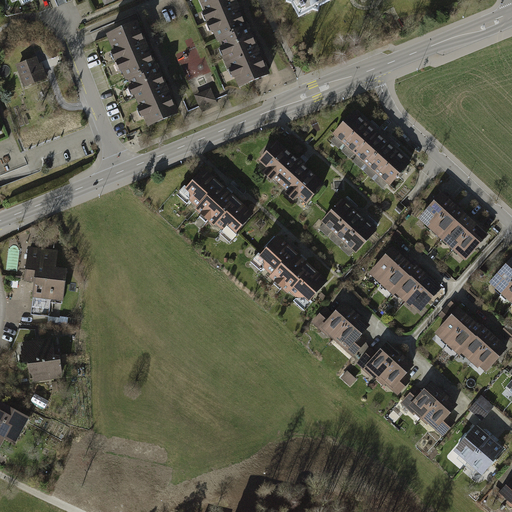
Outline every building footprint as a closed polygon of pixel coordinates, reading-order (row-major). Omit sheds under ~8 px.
[(246,33),(230,0),(193,0),(215,47),(246,33)] [(331,0),(285,0),(296,20),(332,2),(331,0)] [(157,72),(138,28),(106,42),(126,86),(157,72)] [(267,80),(246,33),(215,47),(236,94),(267,80)] [(36,59),(12,68),(21,91),(45,82),(36,59)] [(177,116),(157,72),(126,86),(145,130),(177,116)] [(189,110),(217,105),(213,89),(192,93),(193,101),(187,102),(189,110)] [(330,139),(338,146),(359,121),(352,114),(330,139)] [(338,146),(345,152),(367,127),(359,121),(338,146)] [(345,152),(353,158),(374,134),(367,127),(345,152)] [(353,158),(360,165),(382,140),(374,134),(353,158)] [(360,165),(368,171),(389,146),(382,140),(360,165)] [(272,143),(255,163),(305,206),(323,186),(272,143)] [(368,171),(375,177),(397,153),(389,146),(368,171)] [(375,177),(383,184),(404,159),(397,153),(375,177)] [(383,184),(390,190),(412,165),(404,159),(383,184)] [(199,172),(177,197),(229,242),(251,217),(199,172)] [(416,222),(428,232),(449,207),(437,196),(416,222)] [(339,204),(318,228),(353,257),(373,233),(339,204)] [(428,232),(440,242),(461,217),(449,207),(428,232)] [(440,242),(452,252),(474,227),(461,217),(440,242)] [(452,252),(464,263),(486,237),(474,227),(452,252)] [(278,237),(253,264),(304,307),(328,281),(278,237)] [(50,283),(51,270),(53,252),(27,249),(24,280),(32,281),(50,283)] [(368,275),(380,286),(402,259),(390,249),(368,275)] [(380,286),(392,296),(415,269),(402,259),(380,286)] [(490,286),(501,296),(511,283),(511,265),(509,263),(490,286)] [(392,296),(404,306),(427,279),(415,269),(392,296)] [(50,283),(32,281),(30,298),(59,301),(63,271),(51,270),(50,283)] [(404,306),(416,316),(439,290),(427,279),(404,306)] [(511,283),(501,296),(511,305),(511,283)] [(312,323),(332,340),(353,316),(342,306),(335,314),(327,306),(312,323)] [(433,336),(445,347),(469,319),(457,309),(433,336)] [(332,340),(352,358),(366,342),(361,337),(368,329),(353,316),(332,340)] [(445,347),(457,357),(481,330),(469,319),(445,347)] [(457,357),(470,368),(493,340),(481,330),(457,357)] [(470,368),(482,378),(506,350),(493,340),(470,368)] [(26,367),(49,364),(46,341),(20,344),(22,367),(26,367)] [(357,363),(376,380),(398,356),(387,346),(380,354),(371,346),(357,363)] [(376,380),(396,398),(411,382),(406,377),(413,369),(398,356),(376,380)] [(57,363),(49,364),(26,367),(28,382),(58,378),(57,363)] [(350,385),(357,379),(349,371),(343,376),(350,385)] [(511,383),(503,394),(511,401),(511,383)] [(400,402),(419,420),(441,396),(429,386),(423,393),(414,386),(400,402)] [(481,395),(469,410),(482,421),(494,406),(481,395)] [(419,420),(439,437),(454,421),(448,416),(455,409),(441,396),(419,420)] [(0,426),(20,438),(29,422),(0,406),(0,426)] [(15,446),(20,438),(0,426),(0,444),(3,440),(15,446)] [(454,454),(467,466),(489,440),(476,428),(454,454)] [(467,466),(481,477),(503,452),(489,440),(467,466)] [(511,480),(500,494),(511,504),(511,480)]
